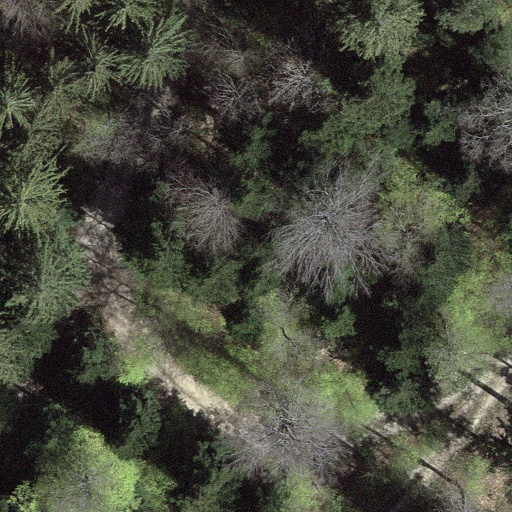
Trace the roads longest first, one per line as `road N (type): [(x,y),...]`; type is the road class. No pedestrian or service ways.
road 1 (track): [(101,256),(120,307),(181,384),(210,409),(282,439),(324,439),(393,420),(511,360)]
road 2 (track): [(0,458),(101,256),(124,155),(205,0)]
road 3 (track): [(374,511),(511,370)]
